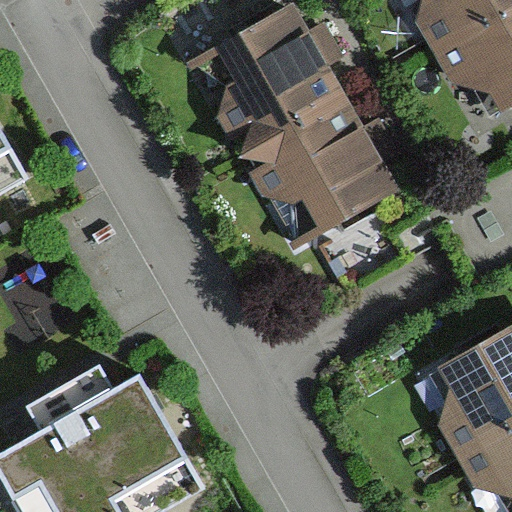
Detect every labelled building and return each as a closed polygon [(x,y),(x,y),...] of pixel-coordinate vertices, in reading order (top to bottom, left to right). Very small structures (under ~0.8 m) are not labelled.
[(511,12),(511,0),(433,0),(441,13),(423,24),(442,55),(511,12)] [(285,11),(199,58),(250,152),(336,105),(285,11)] [(511,12),(442,55),(461,85),(472,78),(496,116),(511,106),(511,12)] [(336,105),(250,152),(301,245),(387,199),(336,105)] [(0,193),(27,178),(0,129),(0,193)] [(511,331),(438,378),(483,449),(511,430),(511,331)] [(155,511),(204,485),(137,369),(115,382),(107,368),(38,407),(45,420),(0,446),(0,511),(155,511)] [(511,430),(483,449),(511,494),(511,430)]
